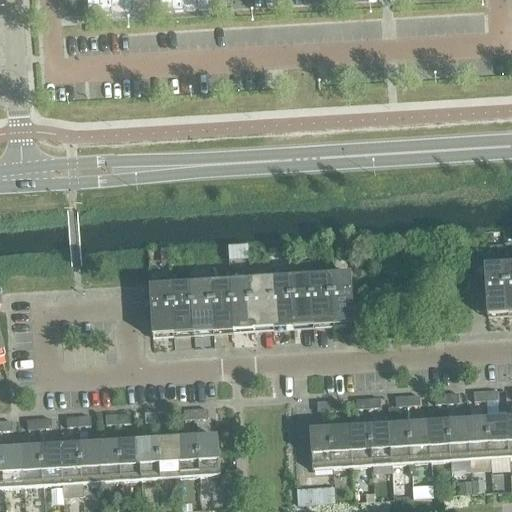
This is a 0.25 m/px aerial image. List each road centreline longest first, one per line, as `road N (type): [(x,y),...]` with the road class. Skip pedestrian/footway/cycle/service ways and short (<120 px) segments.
road 1 (residential): [(125,374),(511,351)]
road 2 (tertiary): [(174,168),(511,146)]
road 3 (residential): [(125,374),(120,306),(40,311),(44,379)]
road 4 (residential): [(8,0),(17,177)]
road 5 (tertiary): [(174,168),(70,162),(17,177)]
road 6 (tertiary): [(17,177),(55,184),(174,168)]
